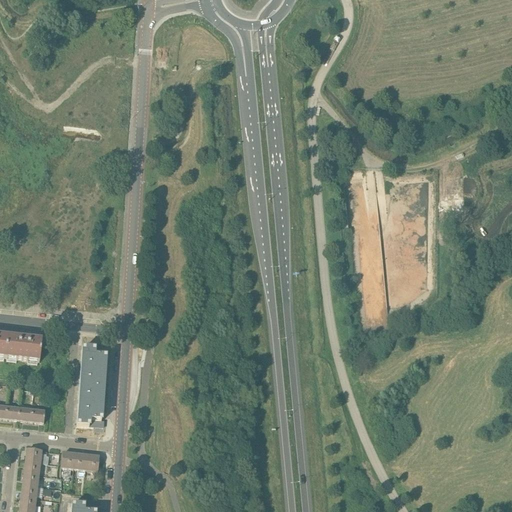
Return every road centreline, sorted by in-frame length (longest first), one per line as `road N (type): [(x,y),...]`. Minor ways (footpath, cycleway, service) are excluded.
road 1 (unclassified): [(402,511),(378,473),(345,384),(329,313),(310,111),(347,27),(346,0)]
road 2 (primary): [(308,511),(266,49)]
road 3 (primary): [(244,67),(290,511)]
road 4 (tertiary): [(126,332),(147,12)]
road 5 (residential): [(126,332),(0,318)]
